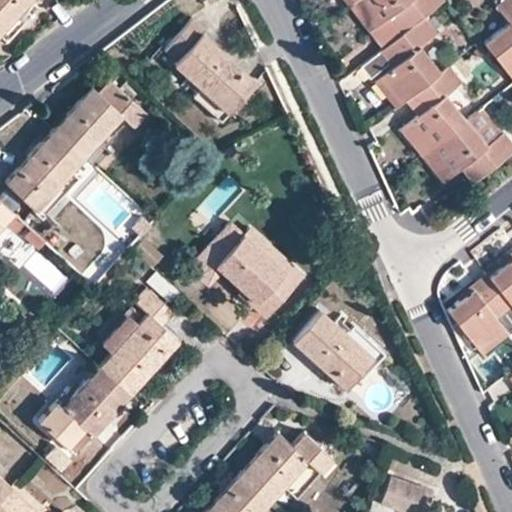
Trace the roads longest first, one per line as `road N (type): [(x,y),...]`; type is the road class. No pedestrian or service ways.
road 1 (residential): [(141,511),(252,387),(218,356),(101,488)]
road 2 (residential): [(401,280),(269,0)]
road 3 (residential): [(509,511),(401,280)]
road 4 (tertiary): [(0,98),(128,0)]
road 5 (residential): [(511,195),(401,280)]
